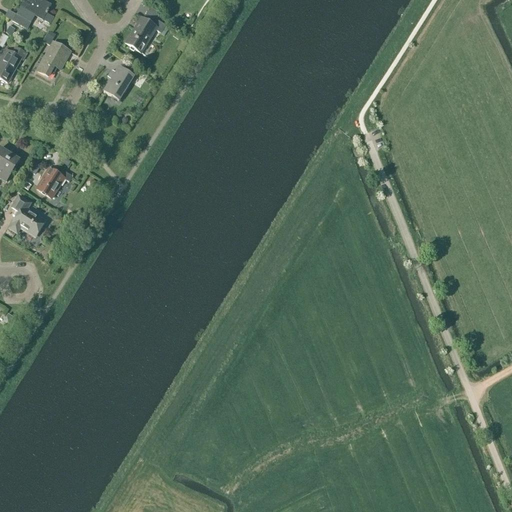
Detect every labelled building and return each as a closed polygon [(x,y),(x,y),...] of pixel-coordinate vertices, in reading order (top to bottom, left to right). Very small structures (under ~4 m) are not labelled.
[(16,16),(12,23),(26,31),(33,17),(41,21),(42,21),(49,25),(53,18),(46,14),(50,6),(38,0),(24,0),(20,9),(16,16)] [(164,37),(168,30),(145,15),(125,46),(140,55),(154,32),(164,37)] [(48,33),(43,43),(48,46),(54,36),(48,33)] [(60,71),(70,54),(53,45),(37,73),(48,79),(54,68),(60,71)] [(7,52),(5,51),(0,60),(0,80),(7,85),(21,60),(23,61),(26,56),(15,50),(12,55),(7,52)] [(134,78),(119,69),(115,75),(112,74),(107,80),(110,82),(103,94),(118,103),(134,78)] [(0,179),(7,183),(19,163),(0,150),(0,179)] [(34,163),(28,172),(34,176),(40,167),(34,163)] [(72,178),(57,169),(54,174),(48,170),(42,180),(43,180),(36,191),(51,200),(63,181),(69,184),(72,178)] [(25,183),(22,188),(27,191),(30,186),(25,183)] [(35,238),(44,223),(26,212),(30,205),(19,198),(12,209),(19,214),(9,230),(17,235),(20,229),(35,238)]
